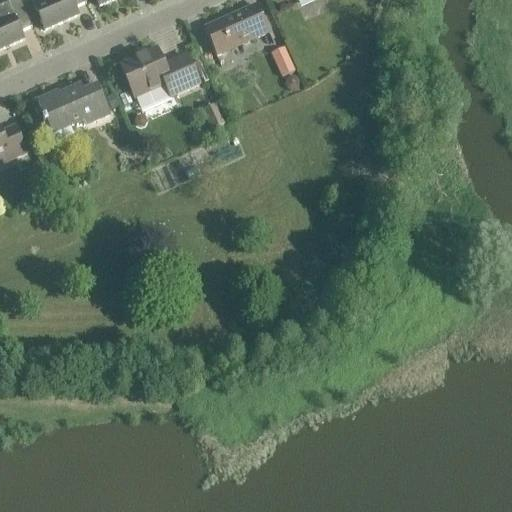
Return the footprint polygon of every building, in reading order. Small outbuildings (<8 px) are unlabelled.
[(20,33),(31,28),(18,0),(15,0),(0,7),(0,51),(24,41),(20,33)] [(75,9),(85,4),(83,0),(48,0),(49,1),(33,8),(43,32),(78,16),(75,9)] [(215,57),(268,34),(256,7),(203,31),(215,57)] [(284,49),(270,55),(280,78),(294,73),(284,49)] [(169,99),(199,86),(186,58),(163,68),(156,52),(119,68),(133,101),(164,87),(169,99)] [(286,79),(284,83),(284,88),(287,92),(292,93),(296,91),(299,87),(298,82),(295,78),(290,77),(286,79)] [(83,126),(109,115),(97,89),(84,95),(81,88),(60,97),(58,94),(37,104),(50,135),(81,122),(83,126)] [(112,95),(105,99),(110,111),(117,107),(112,95)] [(201,112),(210,132),(223,126),(214,107),(201,112)] [(135,120),(133,125),(135,129),(140,131),(144,129),(146,125),(144,120),(140,118),(135,120)] [(3,166),(26,155),(14,128),(0,133),(0,160),(1,160),(3,166)] [(37,167),(31,170),(35,181),(42,178),(37,167)]
